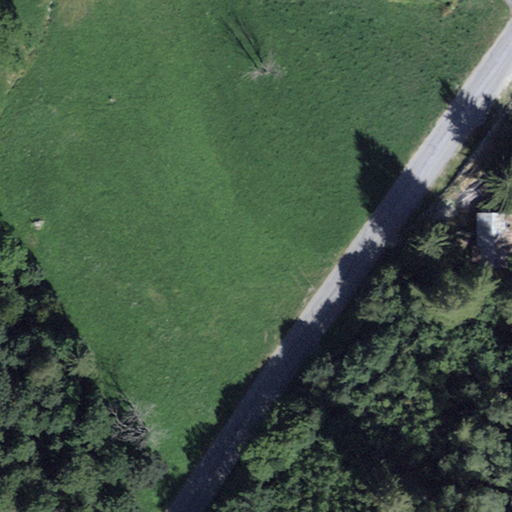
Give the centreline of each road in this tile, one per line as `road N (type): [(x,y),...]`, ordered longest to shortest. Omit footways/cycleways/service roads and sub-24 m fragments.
road 1 (tertiary): [(511,46),(185,511)]
road 2 (track): [(511,346),(476,318),(431,323),(275,484),(258,511)]
